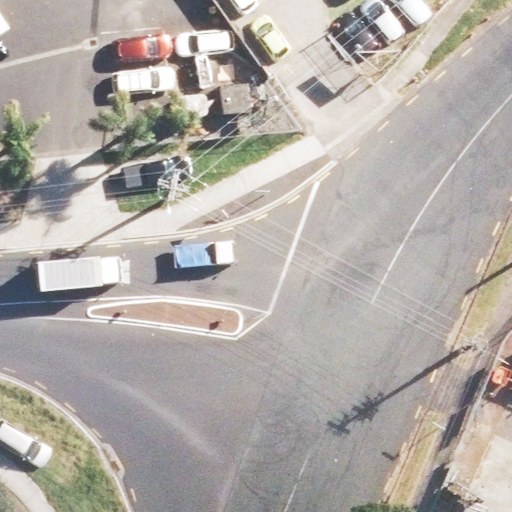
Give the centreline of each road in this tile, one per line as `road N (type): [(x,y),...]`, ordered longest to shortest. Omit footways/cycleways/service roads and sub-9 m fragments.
road 1 (tertiary): [(21,307),(142,276),(276,276),(370,294)]
road 2 (tertiary): [(306,454),(217,390),(21,307)]
road 3 (tertiary): [(370,294),(511,108)]
road 4 (tertiary): [(306,454),(370,294)]
